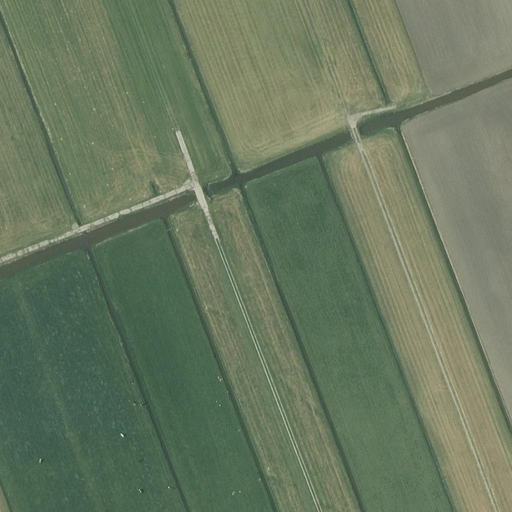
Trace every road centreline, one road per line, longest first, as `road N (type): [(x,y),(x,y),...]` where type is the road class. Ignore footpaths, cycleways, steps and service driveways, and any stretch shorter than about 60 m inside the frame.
road 1 (track): [(321,511),(196,184),(0,261)]
road 2 (track): [(498,511),(350,119)]
